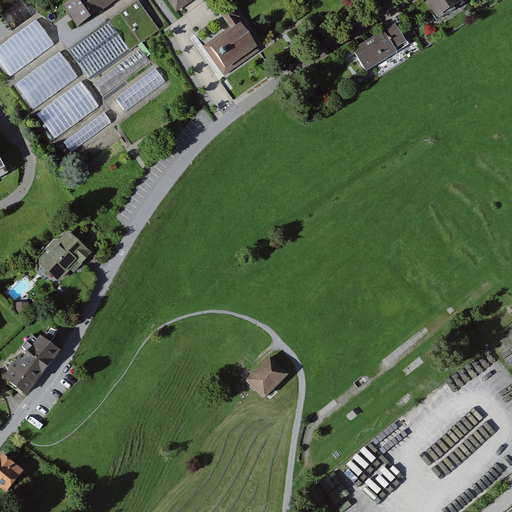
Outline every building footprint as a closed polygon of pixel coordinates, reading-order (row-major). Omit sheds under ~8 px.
[(69,0),(64,4),(78,25),(114,0),(69,0)] [(169,0),(177,11),(192,0),(169,0)] [(432,0),(429,2),(438,16),(445,12),(447,15),(455,10),(453,7),(461,2),(459,0),(432,0)] [(137,3),(68,51),(88,80),(158,32),(137,3)] [(229,27),(208,41),(219,58),(227,70),(260,48),(231,6),(220,14),(229,27)] [(36,22),(0,48),(0,65),(10,79),(55,46),(36,22)] [(384,31),(353,50),(364,68),(406,42),(397,28),(386,35),(384,31)] [(140,50),(95,85),(104,97),(150,62),(140,50)] [(60,54),(15,87),(34,112),(78,79),(60,54)] [(156,71),(116,100),(126,113),(165,84),(156,71)] [(82,84),(38,117),(56,141),(101,109),(82,84)] [(105,115),(64,144),(72,155),(113,126),(105,115)] [(55,251),(42,264),(58,280),(77,260),(80,263),(89,254),(68,234),(58,245),(55,243),(51,247),(55,251)] [(17,362),(4,378),(26,395),(60,351),(47,342),(55,329),(41,321),(33,335),(40,339),(33,348),(26,342),(22,348),(29,353),(20,364),(17,362)] [(286,375),(269,358),(247,381),(264,397),(286,375)] [(22,471),(3,456),(0,459),(0,486),(2,488),(2,489),(4,491),(7,491),(9,488),(9,487),(22,471)]
